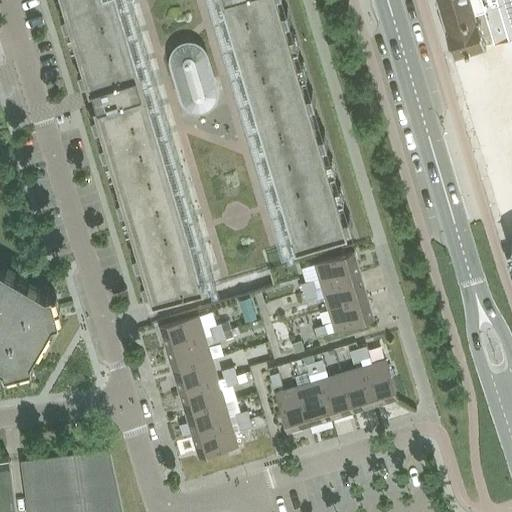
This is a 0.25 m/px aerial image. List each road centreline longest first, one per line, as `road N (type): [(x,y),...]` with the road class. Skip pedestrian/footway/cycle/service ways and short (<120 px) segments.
road 1 (residential): [(126,403),(6,0)]
road 2 (tertiary): [(474,294),(387,0)]
road 3 (unclassified): [(249,486),(409,438)]
road 4 (tertiary): [(474,294),(472,339),(498,419)]
road 5 (unclassified): [(0,419),(126,403)]
